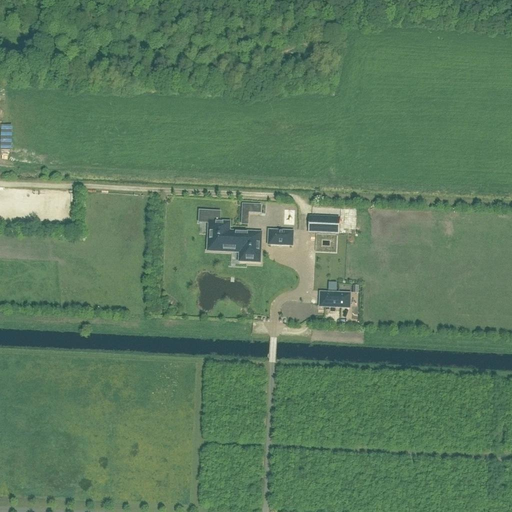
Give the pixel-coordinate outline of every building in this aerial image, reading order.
[(1,127),(0,148),(0,151),(11,152),(12,127),(1,127)] [(308,219),(307,236),(339,239),(340,221),(308,219)] [(240,256),(239,263),(259,264),(260,238),(228,236),(229,224),(209,223),(208,249),(208,254),(240,256)] [(292,247),(293,233),(269,232),(268,246),(292,247)] [(349,310),(350,296),(320,294),(319,308),(349,310)]
